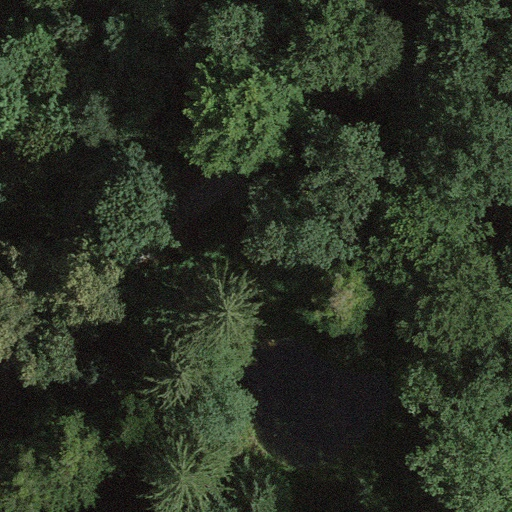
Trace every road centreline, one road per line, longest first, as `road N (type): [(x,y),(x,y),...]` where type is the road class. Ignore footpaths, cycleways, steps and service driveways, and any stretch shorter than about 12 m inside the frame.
road 1 (track): [(376,0),(0,344)]
road 2 (track): [(415,511),(511,399)]
